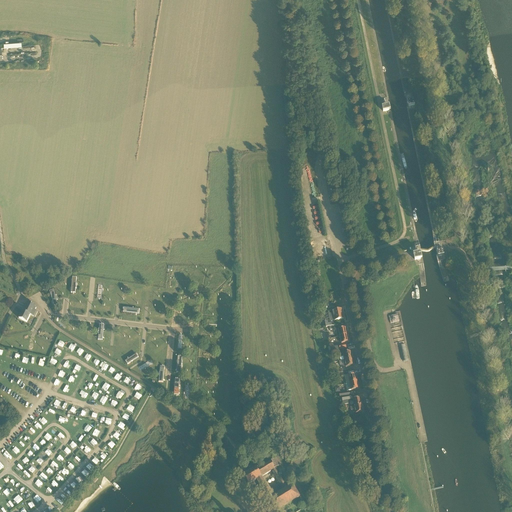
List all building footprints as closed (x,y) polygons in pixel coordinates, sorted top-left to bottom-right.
[(303,166),(313,167),(315,153),(305,151),(303,166)] [(311,192),(312,199),(319,197),(314,171),(307,173),(307,178),(304,178),(307,193),(311,192)] [(323,241),(325,253),(319,254),(320,260),(331,259),(328,240),(323,241)] [(54,293),(50,294),(54,307),(58,305),(54,293)] [(24,311),(31,315),(35,306),(28,303),(24,311)] [(333,322),(344,319),(342,310),(329,312),(330,315),(332,315),(333,322)] [(27,323),(31,315),(24,311),(23,312),(23,311),(19,319),(27,323)] [(398,315),(389,316),(390,323),(399,322),(398,315)] [(336,338),(339,337),(348,335),(346,329),(338,330),(335,331),(336,338)] [(348,335),(339,337),(340,344),(349,342),(348,335)] [(351,352),(344,354),(343,351),(340,352),(341,357),(343,357),(343,361),(353,358),(352,356),(351,352)] [(136,354),(128,360),(130,363),(139,358),(136,354)] [(353,358),(343,361),(345,368),(354,366),(353,361),(353,358)] [(151,360),(137,369),(139,373),(153,364),(151,360)] [(349,384),(357,382),(356,375),(348,377),(349,384)] [(359,389),(357,382),(349,384),(345,385),(347,391),(351,390),(351,391),(359,389)] [(106,383),(102,388),(106,391),(110,386),(106,383)] [(103,396),(101,399),(99,398),(97,400),(104,405),(108,399),(103,396)] [(352,396),(342,398),(343,405),(348,404),(348,401),(353,400),(352,396)] [(354,407),(362,405),(362,403),(361,399),(352,400),(354,407)] [(362,405),(354,407),(350,408),(350,411),(354,410),(355,414),(364,412),(363,408),(362,405)] [(45,413),(50,417),(53,412),(48,409),(45,413)] [(62,423),(67,425),(71,415),(66,413),(62,423)] [(355,415),(348,417),(350,423),(357,421),(355,415)] [(94,447),(98,443),(92,438),(88,442),(94,447)] [(49,457),(54,451),(51,448),(45,453),(49,457)] [(299,497),(300,497),(292,484),(287,487),(279,475),(276,469),(281,466),(276,458),(257,470),(256,468),(253,469),(252,466),(243,471),(245,475),(244,476),(249,484),(257,480),(276,511),(277,511),(299,497)] [(18,494),(11,498),(13,503),(20,499),(18,494)] [(55,505),(54,504),(46,510),(47,511),(54,511),(60,507),(57,503),(55,505)]
